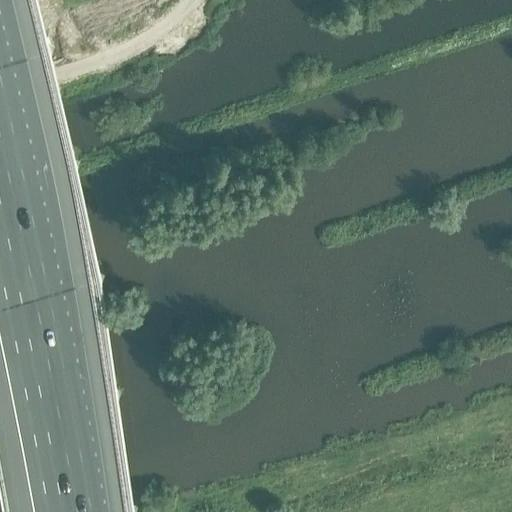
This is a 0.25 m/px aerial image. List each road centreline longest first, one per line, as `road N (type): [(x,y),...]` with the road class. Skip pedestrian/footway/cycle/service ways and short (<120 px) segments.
road 1 (motorway): [(70,511),(0,174)]
road 2 (unclassified): [(0,93),(110,58),(164,26),(187,0)]
